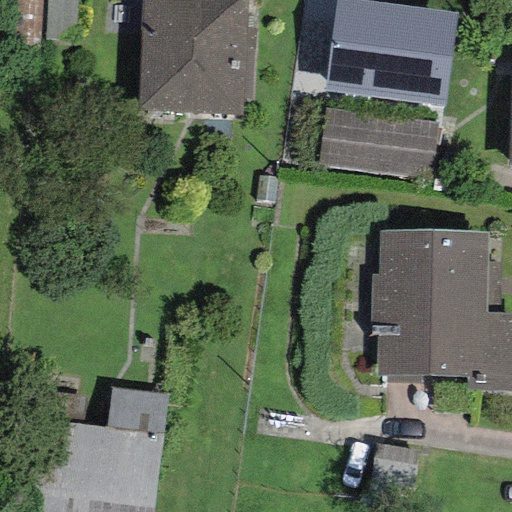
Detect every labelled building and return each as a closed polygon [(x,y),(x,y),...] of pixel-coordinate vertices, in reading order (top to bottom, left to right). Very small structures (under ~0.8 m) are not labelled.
[(245,0),(142,0),(137,112),(242,117),(243,100),(252,100),(255,28),(244,28),(245,0)] [(457,11),(368,0),(336,0),(325,92),(444,107),(457,11)] [(432,179),(439,125),(323,111),(317,164),(432,179)] [(467,392),(511,392),(511,312),(501,313),(501,263),(489,263),(489,231),(376,231),(376,273),(370,273),(370,339),(377,339),(377,376),(467,376),(467,392)] [(154,511),(171,395),(110,387),(105,430),(30,420),(17,511),(154,511)]
